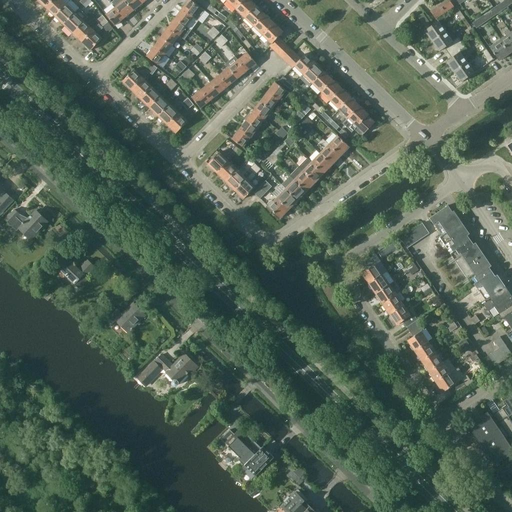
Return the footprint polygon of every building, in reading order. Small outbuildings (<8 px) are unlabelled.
[(62,0),(53,0),(46,7),(51,12),(50,13),(53,16),(54,15),(55,16),(67,4),(62,0)] [(92,2),(90,0),(88,0),(83,5),(86,8),(92,2)] [(115,0),(112,3),(116,7),(124,18),(134,11),(124,0),(115,0)] [(124,0),(134,11),(143,3),(140,0),(124,0)] [(205,11),(190,0),(189,0),(183,9),(193,17),(197,20),(205,11)] [(227,0),(235,9),(244,0),(227,0)] [(244,0),(235,9),(244,18),(256,6),(252,2),(252,1),(251,0),(244,0)] [(449,0),(447,0),(431,11),(431,12),(436,19),(453,6),(449,0)] [(507,6),(504,1),(499,5),(502,10),(507,6)] [(67,4),(55,16),(56,17),(55,18),(59,21),(60,20),(64,25),(76,13),(67,4)] [(502,10),(499,5),(494,9),(497,13),(502,10)] [(207,9),(215,14),(217,11),(210,6),(207,9)] [(257,7),(256,6),(244,18),(253,26),(265,14),(261,10),(262,10),(258,6),(257,7)] [(115,25),(124,18),(116,7),(107,15),(115,25)] [(76,13),(64,25),(69,29),(68,30),(71,33),(72,32),(73,33),(85,21),(88,18),(79,9),(76,13)] [(193,17),(183,9),(176,18),(186,27),(193,17)] [(497,13),(494,9),(488,12),(492,17),(497,13)] [(464,18),(460,11),(456,14),(461,21),(464,18)] [(492,17),(488,12),(483,16),(487,21),(492,17)] [(217,16),(224,22),(227,18),(220,13),(217,16)] [(267,16),(265,14),(253,26),(262,35),(274,23),(270,19),(271,18),(267,15),(267,16)] [(103,15),(97,21),(99,24),(106,19),(103,15)] [(487,21),(483,16),(478,19),(481,24),(487,21)] [(186,27),(176,18),(168,28),(179,36),(184,40),(191,30),(186,27)] [(106,19),(99,24),(102,27),(109,22),(106,19)] [(481,24),(478,19),(473,23),(476,28),(481,24)] [(226,23),(233,30),(236,27),(229,20),(226,23)] [(85,21),(73,33),(74,34),(73,35),(76,38),(77,37),(82,42),(93,30),(85,21)] [(432,41),(445,32),(438,21),(425,30),(432,41)] [(276,25),(274,23),(262,35),(272,44),(270,46),(274,51),(283,42),(278,37),(283,32),(279,27),(276,24),(276,25)] [(93,30),(82,42),(86,46),(85,47),(89,50),(90,49),(91,50),(102,38),(97,34),(103,28),(102,27),(99,24),(93,30)] [(214,27),(211,30),(217,36),(220,33),(214,27)] [(179,36),(168,28),(161,37),(172,46),(179,36)] [(509,54),(511,51),(511,35),(510,33),(511,32),(509,29),(504,33),(506,36),(500,40),(509,54)] [(217,36),(211,30),(208,33),(214,39),(217,36)] [(238,30),(235,32),(240,39),(243,36),(238,30)] [(448,53),(462,43),(458,38),(452,42),(445,32),(432,41),(440,51),(445,47),(448,53)] [(222,35),(219,38),(225,44),(228,41),(222,35)] [(172,46),(161,37),(154,47),(165,55),(172,46)] [(225,44),(219,38),(216,41),(222,47),(225,44)] [(246,40),(243,42),(248,49),(252,47),(246,40)] [(499,61),(509,54),(500,40),(490,47),(499,61)] [(279,55),(288,46),(283,42),(274,51),(279,55)] [(454,72),(467,63),(460,52),(465,49),(462,43),(448,53),(452,58),(447,61),(454,72)] [(197,44),(194,47),(200,53),(203,50),(197,44)] [(165,55),(154,47),(147,56),(158,65),(165,55)] [(200,53),(194,47),(191,50),(197,56),(200,53)] [(493,60),(486,49),(483,52),(476,57),(478,60),(485,56),(488,64),(493,60)] [(254,50),(251,52),(257,59),(260,56),(254,50)] [(288,64),(297,55),(292,51),(283,59),(288,64)] [(205,52),(202,55),(208,61),(211,58),(205,52)] [(247,53),(238,60),(247,71),(256,64),(248,54),(247,53)] [(301,59),(297,55),(288,64),(292,68),(294,66),(303,74),(315,63),(310,58),(311,57),(308,54),(307,55),(306,54),(301,59)] [(208,61),(202,55),(199,58),(205,64),(208,61)] [(235,56),(226,64),(229,68),(237,78),(247,71),(238,60),(235,56)] [(180,61),(177,64),(183,70),(186,67),(180,61)] [(303,74),(300,78),(309,86),(312,83),(324,71),(319,67),(320,66),(317,63),(316,64),(315,63),(303,74)] [(461,82),(474,73),(467,63),(454,72),(461,82)] [(127,86),(131,90),(149,72),(154,66),(150,64),(146,70),(145,71),(143,69),(139,74),(134,70),(122,81),(124,83),(123,84),(126,87),(127,86)] [(183,70),(177,64),(174,67),(180,73),(183,70)] [(229,68),(219,75),(228,86),(237,78),(229,68)] [(189,69),(186,72),(192,78),(195,75),(189,69)] [(325,73),(324,71),(312,83),(321,92),(332,80),(328,76),(329,75),(326,72),(325,73)] [(192,78),(186,72),(183,75),(189,81),(192,78)] [(219,75),(210,83),(219,93),(228,86),(219,75)] [(145,76),(131,90),(136,95),(135,96),(138,99),(139,98),(140,99),(152,87),(146,82),(148,79),(145,76)] [(168,88),(174,82),(171,79),(165,85),(168,88)] [(334,81),(332,80),(321,92),(330,100),(341,88),(337,85),(338,84),(335,81),(334,81)] [(286,81),(283,84),(290,89),(292,86),(286,81)] [(177,85),(174,82),(168,88),(171,91),(177,85)] [(210,83),(201,90),(210,101),(219,93),(210,83)] [(270,88),(268,92),(279,100),(278,100),(282,103),(289,93),(288,92),(275,83),(270,88)] [(149,108),(161,96),(152,87),(140,99),(141,100),(140,101),(144,104),(145,103),(149,108)] [(293,91),(300,97),(302,94),(295,88),(293,91)] [(339,109),(350,97),(346,93),(347,92),(344,89),(343,90),(341,88),(330,100),(339,109)] [(201,90),(192,97),(200,108),(210,101),(201,90)] [(268,92),(261,101),(271,109),(278,100),(279,100),(268,92)] [(158,116),(170,104),(161,96),(149,108),(154,112),(153,113),(156,116),(157,115),(158,116)] [(303,99),(310,104),(312,101),(305,96),(303,99)] [(352,99),(350,97),(339,109),(347,117),(359,106),(355,102),(356,101),(353,98),(352,99)] [(185,107),(191,101),(188,98),(182,103),(185,107)] [(194,105),(191,101),(185,107),(187,110),(194,105)] [(261,101),(254,111),(264,119),(271,109),(261,101)] [(312,106),(318,112),(321,109),(314,103),(312,106)] [(167,125),(179,113),(170,104),(158,116),(159,117),(158,118),(161,121),(162,121),(167,125)] [(348,118),(343,123),(351,132),(355,129),(361,135),(362,136),(375,122),(368,116),(369,115),(368,114),(364,110),(365,109),(361,106),(361,107),(359,106),(347,117),(348,118)] [(300,110),(297,113),(303,119),(306,116),(300,110)] [(254,111),(247,120),(257,128),(264,119),(254,111)] [(313,112),(308,117),(312,120),(317,115),(313,112)] [(324,112),(321,115),(328,121),(330,118),(324,112)] [(188,121),(179,113),(167,125),(171,129),(170,130),(174,134),(175,133),(176,134),(188,121)] [(303,119),(297,113),(294,116),(300,122),(303,119)] [(308,118),(305,121),(311,127),(314,124),(308,118)] [(247,120),(239,130),(250,138),(253,140),(257,136),(254,133),(257,128),(247,120)] [(311,127),(305,121),(302,124),(308,130),(311,127)] [(333,121),(330,124),(336,130),(339,127),(339,126),(337,125),(333,121)] [(282,128),(279,131),(285,137),(288,134),(282,128)] [(339,132),(345,138),(348,135),(342,129),(339,132)] [(239,130),(232,139),(243,147),(250,138),(239,130)] [(285,137),(279,131),(276,134),(282,140),(285,137)] [(338,135),(329,145),(341,156),(345,152),(346,153),(350,149),(349,148),(350,147),(338,135)] [(290,136),(287,139),(293,145),(296,142),(290,136)] [(293,145),(287,139),(284,142),(290,148),(293,145)] [(265,145),(262,148),(268,154),(271,151),(265,145)] [(329,145),(321,153),(332,165),(333,164),(334,165),(338,161),(337,160),(341,156),(329,145)] [(234,155),(239,148),(236,146),(231,152),(234,155)] [(243,151),(239,148),(234,155),(238,158),(243,151)] [(268,154),(262,148),(259,151),(265,157),(268,154)] [(228,161),(229,161),(231,159),(227,155),(225,158),(219,153),(208,164),(209,166),(208,166),(211,170),(212,169),(217,173),(228,161)] [(259,153),(254,158),(259,163),(264,158),(259,153)] [(273,153),(270,156),(276,162),(279,159),(273,153)] [(321,153),(312,162),(324,174),(328,169),(329,170),(332,167),(331,166),(332,165),(321,153)] [(276,162),(270,156),(267,159),(273,165),(276,162)] [(308,158),(299,167),(315,182),(316,181),(317,182),(320,179),(319,178),(324,174),(312,162),(308,158)] [(237,170),(229,161),(228,161),(217,173),(221,177),(220,178),(224,182),(225,181),(226,182),(237,170)] [(252,172),(258,166),(255,163),(249,169),(252,172)] [(261,169),(258,166),(252,172),(256,175),(261,169)] [(299,167),(290,176),(295,180),(306,191),(311,187),(312,187),(315,184),(314,183),(315,182),(299,167)] [(235,190),(246,178),(237,170),(226,182),(227,183),(226,184),(229,187),(230,186),(235,190)] [(290,176),(282,185),(286,189),(298,200),(299,199),(300,200),(303,197),(302,196),(306,191),(295,180),(290,176)] [(255,187),(246,178),(235,190),(239,195),(238,196),(241,199),(242,198),(244,199),(255,187)] [(266,181),(263,184),(269,190),(272,186),(266,181)] [(0,184),(0,210),(2,209),(4,211),(14,201),(4,191),(5,189),(1,185),(0,184)] [(260,199),(269,190),(263,184),(254,193),(260,199)] [(286,189),(277,198),(289,209),(293,205),(294,206),(297,202),(296,201),(298,200),(286,189)] [(277,198),(268,207),(280,218),(281,217),(282,218),(285,215),(284,214),(289,209),(277,198)] [(452,212),(448,206),(429,218),(441,236),(461,222),(453,211),(452,212)] [(14,209),(5,219),(10,224),(16,230),(19,227),(31,239),(40,230),(39,229),(47,221),(35,210),(24,222),(17,215),(19,214),(14,209)] [(461,222),(441,236),(439,238),(450,254),(470,240),(467,236),(469,234),(461,222)] [(429,233),(422,223),(416,227),(423,237),(429,233)] [(423,237),(416,227),(411,231),(418,241),(423,237)] [(418,241),(411,231),(405,234),(412,245),(418,241)] [(412,245),(405,234),(400,238),(407,248),(412,245)] [(473,245),(470,240),(450,254),(461,269),(483,255),(475,243),(473,245)] [(73,263),(74,262),(68,255),(56,267),(74,284),(79,288),(87,279),(85,277),(95,267),(88,260),(79,269),(73,263)] [(363,275),(362,275),(364,279),(365,278),(369,283),(382,274),(385,272),(387,271),(380,261),(376,255),(362,264),(366,270),(362,273),(363,275)] [(491,266),(483,255),(461,269),(472,285),(474,284),(492,272),(488,268),(491,266)] [(409,271),(416,267),(413,263),(406,268),(409,271)] [(418,270),(416,267),(409,271),(411,275),(418,270)] [(495,276),(492,272),(474,284),(485,300),(490,296),(504,286),(497,275),(495,276)] [(376,294),(389,285),(382,274),(369,283),(370,285),(369,286),(371,289),(372,289),(376,294)] [(423,292),(430,287),(427,284),(421,289),(423,292)] [(383,304),(396,295),(389,285),(376,294),(377,295),(375,296),(378,300),(379,299),(383,304)] [(511,298),(511,297),(504,286),(490,296),(485,300),(482,302),(493,318),(499,313),(511,304),(511,301),(510,299),(511,298)] [(432,291),(430,287),(423,292),(425,296),(432,291)] [(400,292),(396,295),(383,304),(384,306),(382,306),(385,310),(386,309),(390,315),(403,305),(401,302),(405,299),(400,292)] [(133,303),(122,314),(117,309),(106,320),(111,325),(116,320),(129,332),(131,330),(131,331),(133,329),(132,329),(145,315),(133,303)] [(511,304),(499,313),(503,318),(504,317),(511,328),(511,304)] [(112,305),(101,316),(105,320),(115,309),(112,305)] [(407,311),(403,305),(390,315),(391,316),(390,317),(392,320),(393,320),(397,325),(403,321),(407,327),(417,320),(411,311),(408,311),(407,311)] [(475,315),(471,318),(475,324),(479,321),(475,315)] [(445,324),(447,328),(454,323),(452,320),(445,324)] [(414,350),(428,341),(421,331),(424,329),(420,323),(409,330),(413,336),(407,340),(411,346),(410,347),(412,350),(414,350)] [(457,327),(454,323),(447,328),(450,332),(457,327)] [(494,341),(499,348),(506,358),(511,355),(499,337),(494,341)] [(421,361),(435,352),(428,341),(414,350),(418,356),(417,357),(419,361),(420,360),(421,361)] [(459,345),(461,349),(468,344),(466,341),(459,345)] [(471,348),(468,344),(461,349),(464,352),(471,348)] [(506,358),(499,348),(493,352),(500,362),(506,358)] [(428,371),(442,362),(435,352),(421,361),(425,367),(424,368),(426,371),(427,371),(428,371)] [(500,362),(493,352),(488,356),(495,366),(500,362)] [(191,372),(197,366),(184,354),(173,366),(167,360),(161,355),(154,362),(154,363),(142,376),(149,382),(163,368),(167,372),(166,373),(174,380),(173,381),(172,382),(172,383),(172,384),(173,384),(174,385),(175,385),(176,385),(177,385),(178,384),(178,383),(178,382),(179,381),(180,381),(183,378),(183,377),(189,371),(191,372)] [(495,366),(488,356),(482,359),(489,370),(495,366)] [(435,382),(449,373),(442,362),(428,371),(432,377),(431,378),(433,382),(434,381),(435,382)] [(456,383),(449,373),(435,382),(439,387),(437,388),(440,392),(441,391),(442,392),(447,389),(451,396),(465,386),(461,380),(456,383)] [(463,378),(466,384),(471,381),(468,375),(463,378)] [(510,438),(511,437),(511,436),(511,423),(508,417),(511,414),(511,395),(503,401),(505,405),(493,414),(510,438)] [(467,426),(494,465),(511,453),(511,448),(487,412),(480,417),(481,418),(475,423),(474,421),(467,426)] [(230,429),(221,438),(232,449),(241,458),(239,459),(239,460),(242,457),(247,462),(244,465),(245,465),(263,447),(263,446),(261,448),(251,437),(241,427),(240,428),(242,430),(236,435),(230,429)] [(263,447),(245,465),(255,476),(274,457),(269,452),(263,447)] [(292,470),(287,475),(296,483),(301,478),(292,470)] [(286,511),(303,511),(310,506),(303,499),(305,497),(298,490),(289,498),(288,497),(284,501),(285,502),(281,507),(286,511)]
